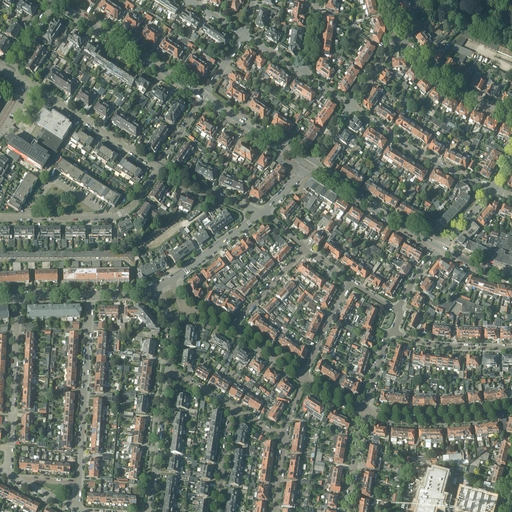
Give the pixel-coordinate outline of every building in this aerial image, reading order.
[(4,0),(3,4),(10,8),(14,0),(4,0)] [(23,12),(28,4),(27,3),(26,2),(25,2),(22,0),(16,10),(19,12),(20,11),(23,12)] [(104,12),(104,13),(110,4),(104,0),(102,3),(100,6),(98,9),(102,11),(103,12),(104,12)] [(161,0),(159,4),(158,6),(163,10),(164,8),(169,0),(161,0)] [(169,0),(164,8),(170,11),(175,4),(174,3),(173,2),(172,1),(171,2),(171,1),(170,1),(170,0),(169,0)] [(226,0),(225,2),(228,4),(229,2),(231,3),(231,2),(232,2),(227,10),(228,12),(230,13),(231,12),(232,10),(235,12),(240,5),(231,0),(226,0)] [(399,7),(398,7),(399,9),(400,10),(401,12),(412,9),(411,7),(410,8),(410,6),(411,6),(410,2),(408,3),(399,6),(399,7)] [(28,4),(23,12),(32,17),(34,13),(33,12),(36,8),(35,8),(35,7),(35,6),(34,6),(33,6),(32,7),(28,4)] [(116,8),(110,4),(104,13),(107,14),(108,15),(110,17),(116,8)] [(175,4),(170,11),(172,13),(172,14),(173,15),(171,19),(174,21),(177,16),(175,14),(180,8),(180,7),(175,4)] [(116,8),(110,17),(110,18),(112,20),(114,20),(114,19),(117,21),(118,18),(119,19),(121,15),(123,12),(116,8)] [(377,14),(376,8),(368,10),(368,13),(367,13),(368,16),(377,14)] [(260,11),(257,19),(263,20),(266,20),(269,21),(269,18),(271,19),(272,13),(277,15),(278,11),(272,9),(271,11),(267,10),(267,13),(266,12),(262,11),(260,11)] [(178,17),(176,20),(180,23),(182,20),(182,21),(183,20),(185,22),(190,14),(185,11),(180,18),(178,17)] [(125,21),(123,24),(126,25),(125,26),(126,27),(128,28),(129,29),(135,20),(136,17),(137,17),(134,15),(130,13),(127,18),(125,21)] [(185,22),(191,26),(191,25),(196,18),(196,17),(196,16),(193,15),(190,14),(185,22)] [(408,25),(416,21),(414,17),(416,16),(415,14),(412,16),(411,14),(407,17),(408,18),(405,20),(406,22),(406,23),(407,25),(408,25)] [(292,16),(291,20),(292,20),(293,20),(293,23),(292,23),(297,24),(297,25),(298,25),(298,26),(303,27),(304,21),(305,18),(302,18),(294,17),(293,17),(292,16)] [(9,29),(18,35),(20,32),(19,31),(21,29),(19,28),(19,27),(17,26),(11,22),(13,20),(12,19),(9,17),(7,20),(9,21),(7,23),(11,25),(9,29)] [(135,20),(129,29),(130,29),(130,30),(132,31),(133,31),(136,32),(137,30),(138,30),(140,26),(143,21),(140,19),(140,20),(136,17),(135,20)] [(324,17),(323,22),(324,22),(324,23),(333,24),(336,25),(337,19),(324,17)] [(372,22),(370,23),(372,26),(382,23),(381,19),(380,19),(379,17),(371,20),(372,22)] [(196,18),(191,25),(194,27),(193,27),(191,31),(194,33),(197,29),(197,28),(201,21),(196,18)] [(257,22),(255,26),(259,28),(260,27),(260,28),(264,28),(266,20),(263,20),(257,19),(257,21),(256,21),(256,22),(257,22)] [(62,26),(61,25),(57,22),(54,20),(50,26),(58,32),(62,26)] [(416,21),(408,25),(409,26),(408,27),(409,28),(410,29),(412,31),(420,25),(420,24),(419,25),(418,23),(418,24),(416,21)] [(430,23),(424,27),(425,30),(431,26),(432,27),(435,25),(433,21),(430,23)] [(143,33),(142,36),(144,38),(143,38),(144,39),(145,40),(146,40),(147,40),(147,41),(153,32),(150,29),(152,27),(149,25),(146,30),(145,30),(143,33)] [(212,28),(211,28),(206,25),(203,29),(202,31),(201,31),(199,35),(201,36),(202,34),(204,34),(204,33),(207,35),(212,28)] [(49,29),(47,32),(55,37),(58,32),(50,26),(49,28),(49,29)] [(212,28),(207,35),(213,39),(218,32),(218,31),(217,30),(216,31),(215,30),(215,29),(213,28),(212,28)] [(268,39),(271,41),(276,32),(273,31),(274,30),(271,28),(270,31),(269,30),(269,31),(267,34),(266,34),(266,35),(267,35),(266,37),(268,39)] [(18,35),(9,29),(7,32),(6,31),(4,34),(10,37),(12,39),(12,38),(14,40),(16,37),(16,38),(18,35)] [(153,32),(147,41),(148,41),(148,42),(150,43),(151,43),(152,43),(154,44),(156,42),(158,38),(160,36),(162,33),(155,29),(153,32)] [(301,38),(302,37),(302,36),(302,35),(303,31),(292,30),(291,37),(301,38)] [(374,34),(374,35),(382,38),(383,37),(384,35),(385,35),(385,33),(384,33),(384,30),(375,30),(374,34)] [(474,42),(476,36),(465,31),(461,37),(467,39),(474,42)] [(44,35),(42,37),(49,42),(48,43),(52,45),(54,41),(53,40),(55,37),(47,32),(45,35),(44,35)] [(218,32),(213,39),(218,43),(223,35),(222,34),(220,32),(219,33),(218,32)] [(279,34),(276,32),(271,41),(273,43),(274,42),(276,44),(278,42),(281,38),(282,35),(279,34)] [(423,32),(416,37),(418,40),(418,41),(419,42),(420,42),(420,43),(427,37),(425,34),(423,32)] [(69,45),(67,48),(70,50),(73,45),(79,36),(73,33),(71,35),(67,41),(70,42),(68,45),(69,45)] [(437,46),(429,53),(429,54),(433,58),(442,49),(437,45),(447,36),(448,35),(446,33),(445,34),(443,36),(439,39),(434,43),(437,46)] [(420,43),(420,44),(421,46),(422,45),(424,48),(431,42),(433,41),(434,43),(439,39),(443,36),(442,34),(440,36),(439,35),(435,39),(433,37),(432,38),(430,35),(427,37),(420,43)] [(223,35),(218,43),(218,44),(220,45),(222,46),(220,49),(222,51),(225,47),(225,46),(228,41),(227,41),(228,39),(224,36),(223,35)] [(372,38),(371,40),(379,43),(380,42),(382,38),(374,35),(372,38)] [(73,45),(72,47),(77,51),(80,46),(84,41),(79,37),(79,36),(73,45)] [(291,37),(290,45),(300,46),(301,43),(301,42),(301,38),(291,37)] [(0,42),(0,44),(8,50),(8,49),(8,50),(10,47),(9,47),(11,44),(9,43),(7,41),(7,42),(1,38),(0,40),(1,41),(0,42)] [(171,41),(169,40),(166,38),(164,42),(161,46),(162,46),(160,48),(163,50),(162,50),(162,51),(162,52),(165,53),(166,53),(172,43),(170,42),(171,41)] [(184,38),(181,43),(190,49),(193,44),(184,38)] [(63,43),(56,53),(57,54),(57,55),(64,59),(69,52),(70,50),(67,48),(66,49),(64,48),(66,45),(65,45),(63,43)] [(170,54),(172,56),(178,47),(172,43),(166,53),(169,54),(170,54)] [(367,47),(365,49),(372,54),(376,49),(368,43),(366,46),(367,47)] [(90,55),(90,56),(96,47),(93,45),(92,46),(89,44),(82,54),(86,57),(87,55),(90,56),(90,55)] [(442,49),(433,58),(434,58),(434,59),(435,60),(436,60),(438,62),(445,55),(447,57),(450,52),(452,50),(455,46),(453,44),(445,53),(442,49)] [(288,51),(290,52),(290,53),(294,56),(296,53),(297,54),(299,51),(300,51),(300,46),(290,45),(290,48),(288,51)] [(464,49),(461,48),(456,45),(455,46),(452,50),(461,54),(464,49)] [(37,53),(45,58),(48,53),(43,50),(44,49),(41,47),(41,48),(40,47),(37,53)] [(93,63),(100,55),(99,54),(101,51),(102,51),(102,50),(102,49),(101,48),(100,48),(99,48),(98,48),(98,49),(96,47),(90,56),(96,59),(93,63),(93,62),(93,63)] [(181,49),(178,47),(172,56),(173,56),(173,57),(175,58),(178,60),(184,51),(183,51),(184,49),(182,47),(181,49)] [(320,48),(319,53),(324,54),(324,57),(330,57),(332,58),(335,58),(336,58),(336,56),(336,55),(332,55),(329,55),(330,49),(321,47),(320,48)] [(363,47),(359,53),(362,54),(369,59),(370,58),(370,57),(371,58),(373,55),(372,54),(365,49),(363,47)] [(246,52),(244,55),(252,60),(253,58),(255,59),(257,61),(258,60),(259,57),(256,56),(254,54),(251,52),(251,51),(250,51),(250,52),(248,50),(248,51),(247,53),(246,52)] [(34,55),(32,58),(41,64),(45,58),(37,53),(35,55),(34,55)] [(358,59),(365,64),(366,63),(366,64),(368,61),(368,60),(369,60),(369,59),(362,54),(358,59)] [(93,63),(100,67),(105,59),(102,57),(101,57),(99,56),(100,55),(93,63)] [(241,61),(248,65),(249,66),(252,63),(253,61),(252,60),(244,55),(243,58),(242,60),(242,61),(241,61)] [(191,68),(197,60),(191,56),(185,64),(188,66),(189,67),(190,68),(191,68)] [(206,65),(203,63),(197,73),(197,74),(199,76),(200,75),(201,76),(201,75),(204,76),(205,74),(206,74),(208,71),(207,70),(209,68),(211,69),(216,61),(212,58),(212,59),(208,56),(205,60),(208,62),(206,65)] [(257,61),(255,64),(258,66),(257,67),(261,69),(263,66),(264,65),(263,65),(264,64),(266,62),(259,57),(258,60),(257,61)] [(41,64),(32,58),(30,61),(31,62),(29,64),(38,69),(41,64)] [(100,67),(105,71),(110,63),(108,62),(108,60),(105,59),(100,67)] [(356,61),(354,64),(362,69),(365,64),(358,59),(356,62),(356,61)] [(443,68),(450,72),(456,64),(449,59),(446,64),(445,63),(442,66),(444,67),(443,68)] [(197,73),(203,63),(197,60),(191,68),(194,70),(195,71),(197,73)] [(237,65),(239,67),(239,68),(242,70),(246,72),(247,73),(247,74),(246,75),(245,76),(250,78),(252,75),(255,70),(252,68),(250,71),(246,69),(248,65),(241,61),(240,60),(240,61),(238,64),(237,64),(237,65)] [(112,75),(114,76),(116,73),(114,71),(117,66),(113,64),(112,65),(110,63),(105,71),(112,75)] [(349,67),(346,71),(349,73),(356,78),(360,72),(355,69),(356,68),(352,65),(349,63),(348,65),(349,66),(349,67)] [(29,72),(34,75),(36,76),(40,71),(38,69),(29,64),(26,70),(26,71),(29,72)] [(264,72),(260,76),(262,78),(264,75),(269,78),(270,78),(270,77),(271,76),(276,69),(270,65),(265,73),(264,72)] [(114,76),(112,80),(118,83),(120,80),(125,73),(122,71),(122,70),(118,67),(117,66),(114,71),(116,73),(114,76)] [(317,73),(322,76),(328,69),(326,68),(327,66),(327,67),(317,66),(316,69),(317,70),(316,71),(317,72),(317,73)] [(458,78),(460,79),(465,69),(462,67),(461,69),(459,68),(455,77),(456,78),(457,79),(458,78)] [(271,76),(270,77),(273,79),(273,80),(275,81),(276,79),(281,72),(279,71),(279,70),(279,69),(277,68),(277,69),(276,68),(276,69),(271,76)] [(407,82),(410,79),(416,72),(415,70),(415,69),(414,68),(412,68),(406,74),(409,77),(406,80),(407,82)] [(330,70),(328,69),(322,76),(325,78),(326,78),(328,79),(334,72),(331,70),(330,70)] [(469,79),(473,73),(470,71),(469,74),(466,72),(468,70),(465,69),(460,79),(462,80),(462,81),(463,82),(464,82),(465,82),(467,78),(469,79)] [(53,85),(59,75),(55,73),(55,72),(53,70),(50,74),(49,76),(49,77),(47,80),(50,81),(49,83),(49,84),(50,85),(51,85),(52,84),(53,85)] [(383,75),(383,76),(390,80),(391,78),(393,79),(395,76),(390,73),(391,72),(388,70),(387,71),(386,71),(385,72),(383,75)] [(276,79),(275,81),(280,85),(281,83),(286,75),(286,74),(284,73),(283,73),(281,72),(276,79)] [(418,74),(416,72),(410,79),(411,80),(410,82),(413,85),(421,76),(420,76),(420,74),(419,73),(418,74)] [(118,83),(117,84),(120,85),(122,82),(126,84),(131,75),(128,73),(127,74),(125,73),(120,80),(118,83)] [(228,78),(229,78),(231,80),(236,84),(245,89),(248,83),(248,82),(249,79),(250,79),(250,78),(245,76),(245,77),(244,79),(243,79),(241,78),(237,76),(237,75),(235,74),(234,75),(232,73),(231,73),(231,74),(229,78),(228,78)] [(349,73),(345,78),(353,83),(354,82),(354,81),(355,82),(356,79),(356,78),(349,73)] [(511,77),(503,73),(500,78),(509,82),(511,77)] [(134,77),(131,75),(126,84),(132,88),(132,87),(134,84),(137,79),(140,74),(140,75),(139,75),(137,79),(136,78),(135,79),(134,78),(134,77)] [(140,88),(140,87),(145,79),(142,77),(143,77),(143,76),(142,75),(141,74),(140,74),(137,79),(134,84),(140,88)] [(59,88),(64,79),(59,75),(53,85),(56,86),(58,87),(58,88),(59,88)] [(280,85),(280,86),(282,87),(283,87),(284,85),(286,87),(291,79),(286,76),(286,75),(281,83),(280,85)] [(475,89),(480,78),(481,77),(475,75),(470,86),(475,89)] [(390,80),(383,76),(382,76),(380,79),(379,81),(386,85),(390,80)] [(340,80),(340,82),(349,88),(350,88),(352,84),(353,83),(345,78),(344,80),(342,79),(340,80)] [(480,78),(475,89),(481,91),(486,81),(480,78)] [(61,90),(64,92),(70,83),(64,79),(59,88),(61,89),(61,90)] [(140,88),(138,90),(144,94),(150,84),(148,82),(148,81),(145,79),(140,88)] [(422,89),(428,82),(426,81),(426,80),(425,79),(424,79),(423,79),(419,84),(418,85),(422,89)] [(226,95),(227,95),(227,96),(227,95),(231,98),(232,98),(233,97),(236,92),(238,89),(236,88),(234,87),(236,84),(231,80),(229,82),(232,84),(231,85),(231,84),(231,85),(227,90),(229,92),(228,92),(227,95),(226,95)] [(489,87),(486,94),(492,96),(497,86),(493,84),(491,83),(492,82),(490,81),(489,80),(487,86),(489,87)] [(295,81),(290,89),(293,91),(294,90),(296,91),(300,84),(295,81)] [(340,82),(338,84),(340,86),(339,89),(346,93),(349,88),(340,82)] [(430,84),(428,82),(422,89),(420,92),(424,96),(425,95),(426,94),(427,93),(428,94),(431,91),(429,90),(432,86),(432,85),(431,84),(430,84)] [(74,85),(70,83),(64,92),(67,94),(68,93),(71,95),(73,92),(74,90),(77,85),(74,84),(74,85)] [(296,91),(294,94),(299,97),(300,96),(305,88),(305,87),(304,87),(303,87),(304,86),(303,86),(303,85),(302,84),(301,85),(300,84),(296,91)] [(497,86),(492,96),(497,99),(501,91),(502,88),(500,87),(497,86)] [(78,95),(76,99),(79,100),(78,101),(82,103),(88,94),(85,92),(86,90),(82,87),(79,92),(80,92),(80,93),(79,93),(78,95)] [(372,91),(372,92),(373,91),(380,96),(381,93),(382,94),(383,91),(377,87),(375,88),(372,91)] [(157,100),(163,91),(162,90),(162,91),(161,91),(156,88),(149,98),(152,100),(154,98),(157,100)] [(305,88),(300,96),(302,98),(303,97),(304,96),(306,98),(310,91),(310,90),(308,89),(307,89),(306,89),(306,88),(305,88)] [(432,99),(433,101),(437,95),(440,92),(438,90),(438,89),(437,88),(435,89),(435,88),(432,92),(431,91),(428,94),(430,95),(433,98),(432,99)] [(236,92),(233,97),(235,99),(236,100),(238,101),(243,93),(238,89),(236,92)] [(250,99),(252,101),(248,107),(251,109),(250,110),(253,112),(260,101),(257,99),(260,95),(256,92),(258,91),(256,90),(254,93),(252,96),(250,99)] [(88,94),(82,103),(85,105),(88,106),(90,103),(92,101),(96,94),(90,91),(88,94)] [(163,91),(157,100),(160,102),(159,104),(161,106),(164,102),(168,96),(168,95),(168,94),(163,91)] [(310,91),(306,98),(309,100),(308,101),(308,102),(308,103),(308,104),(311,106),(315,100),(314,100),(314,99),(313,99),(316,95),(310,91),(311,91),(310,91)] [(373,91),(372,92),(371,92),(371,93),(371,94),(369,96),(377,101),(380,96),(373,91)] [(511,94),(511,92),(511,91),(510,91),(508,94),(505,93),(502,101),(503,102),(504,102),(505,102),(507,103),(511,94)] [(438,105),(440,102),(445,95),(444,95),(444,94),(443,93),(442,93),(440,92),(437,95),(433,101),(435,103),(438,105)] [(243,93),(238,101),(240,103),(240,102),(243,104),(248,96),(243,93)] [(137,105),(142,109),(148,100),(142,96),(137,105)] [(366,101),(373,106),(377,101),(369,96),(368,99),(367,99),(366,100),(367,100),(366,101)] [(446,107),(448,108),(452,100),(450,99),(450,98),(449,97),(448,97),(447,97),(443,105),(446,107)] [(96,107),(94,110),(96,112),(96,113),(99,115),(106,105),(102,103),(102,102),(100,100),(97,105),(97,104),(96,107)] [(448,108),(450,109),(452,111),(453,112),(458,103),(457,103),(457,102),(456,101),(454,101),(452,100),(448,108)] [(177,102),(173,107),(181,112),(182,113),(185,107),(185,106),(184,106),(185,105),(179,101),(179,102),(178,102),(177,102)] [(256,113),(259,114),(259,115),(263,108),(264,109),(265,107),(266,107),(263,105),(264,104),(260,101),(253,112),(256,113)] [(326,103),(324,106),(326,107),(333,112),(337,106),(329,101),(328,101),(326,103)] [(372,108),(373,106),(366,101),(364,104),(363,105),(364,107),(370,111),(372,109),(372,108)] [(106,105),(99,115),(103,117),(103,116),(106,118),(108,115),(109,113),(112,108),(113,106),(107,103),(106,105)] [(460,105),(456,112),(459,114),(459,115),(461,116),(465,108),(464,107),(463,106),(463,105),(462,104),(460,105)] [(381,106),(376,114),(377,114),(377,115),(378,116),(379,116),(380,116),(382,117),(386,110),(388,107),(386,105),(384,108),(381,106)] [(324,106),(321,111),(330,117),(330,116),(330,115),(331,115),(332,115),(333,113),(333,112),(326,107),(324,106)] [(170,113),(177,118),(181,112),(173,107),(170,113)] [(271,111),(265,107),(264,109),(263,108),(259,115),(259,114),(258,115),(263,119),(266,116),(267,117),(271,111)] [(386,110),(382,117),(383,118),(384,118),(384,119),(385,120),(386,120),(386,121),(391,113),(393,110),(388,107),(386,110)] [(461,116),(460,118),(462,119),(463,117),(467,118),(471,110),(470,110),(470,109),(469,108),(467,108),(465,108),(461,116)] [(37,124),(36,126),(38,126),(44,130),(62,142),(63,141),(72,126),(66,122),(66,121),(64,120),(61,118),(47,109),(37,124)] [(114,124),(117,126),(123,117),(120,115),(121,113),(117,110),(114,114),(116,115),(115,116),(114,118),(112,121),(114,123),(114,124)] [(277,127),(282,119),(279,117),(280,115),(275,111),(272,116),(274,117),(272,120),(274,121),(272,124),(277,128),(277,127)] [(321,111),(318,116),(319,117),(326,122),(327,122),(328,122),(329,120),(328,119),(329,119),(328,118),(329,118),(330,117),(321,111)] [(475,123),(479,114),(477,113),(477,112),(475,111),(474,112),(474,111),(470,119),(473,121),(475,123)] [(175,121),(177,118),(170,113),(168,117),(167,117),(165,119),(174,125),(176,122),(175,121)] [(391,113),(386,121),(387,121),(387,122),(388,123),(389,122),(389,123),(390,123),(392,123),(392,122),(393,121),(396,116),(394,115),(391,113)] [(400,117),(396,124),(398,125),(399,126),(401,127),(406,120),(403,118),(405,115),(401,113),(399,116),(400,117)] [(481,115),(479,114),(475,123),(477,123),(481,124),(485,117),(484,116),(484,115),(482,114),(481,115)] [(303,117),(301,115),(295,124),(298,125),(303,117)] [(123,130),(124,130),(129,121),(123,117),(117,126),(120,128),(121,128),(123,129),(123,130)] [(317,119),(315,122),(321,126),(323,127),(324,126),(326,122),(319,117),(317,120),(317,119)] [(406,120),(401,127),(403,129),(404,129),(404,130),(405,131),(406,130),(406,131),(413,121),(413,120),(408,117),(406,120)] [(353,121),(351,123),(358,128),(362,130),(362,129),(363,129),(363,128),(361,127),(363,124),(362,123),(361,122),(360,122),(359,121),(358,121),(355,118),(354,119),(353,120),(353,121)] [(484,126),(482,129),(488,131),(489,128),(490,128),(493,121),(491,120),(491,118),(489,118),(488,118),(487,118),(484,126)] [(202,131),(207,123),(208,122),(203,119),(201,121),(196,128),(202,131)] [(280,129),(282,131),(288,123),(283,119),(282,119),(277,127),(280,128),(280,129)] [(436,120),(434,124),(440,128),(443,124),(436,120)] [(126,132),(129,134),(135,125),(129,121),(124,130),(126,131),(126,132)] [(295,124),(289,121),(288,123),(282,131),(285,133),(285,132),(288,134),(293,127),(295,124)] [(413,121),(406,131),(409,132),(409,133),(410,134),(411,134),(413,130),(414,131),(417,127),(416,126),(417,124),(413,121)] [(489,128),(488,131),(491,132),(492,129),(495,131),(499,123),(498,123),(498,122),(496,121),(495,122),(495,121),(495,122),(493,121),(490,128),(489,128)] [(449,122),(447,125),(451,127),(456,130),(457,130),(458,127),(449,122)] [(207,123),(202,131),(207,135),(212,127),(211,127),(210,126),(210,125),(207,123),(208,123),(207,123)] [(348,128),(355,133),(358,128),(351,123),(350,125),(349,126),(348,128)] [(443,124),(440,128),(446,132),(448,130),(450,127),(443,123),(443,124)] [(139,127),(135,125),(129,134),(130,134),(129,134),(129,135),(129,136),(130,136),(130,137),(131,137),(132,137),(132,136),(133,136),(136,137),(138,134),(139,132),(142,128),(140,126),(139,127)] [(498,135),(504,138),(509,128),(507,128),(507,127),(506,127),(506,126),(505,125),(504,125),(503,125),(498,135)] [(157,132),(166,137),(169,131),(169,130),(167,129),(166,129),(161,126),(157,132)] [(313,126),(311,128),(310,128),(308,130),(309,131),(317,136),(320,131),(313,126)] [(212,127),(207,135),(212,138),(218,130),(215,128),(213,129),(212,128),(213,128),(213,127),(212,127)] [(413,130),(411,134),(412,134),(412,135),(413,135),(413,136),(414,136),(415,136),(417,138),(422,130),(417,127),(414,131),(413,130)] [(364,137),(362,139),(364,140),(366,138),(368,140),(374,132),(372,131),(370,129),(369,129),(364,136),(364,137)] [(8,143),(6,146),(8,147),(8,148),(13,151),(12,152),(11,152),(8,157),(11,158),(16,163),(20,157),(19,157),(20,156),(41,169),(42,170),(43,169),(44,168),(46,169),(57,153),(55,152),(57,150),(59,146),(61,144),(62,142),(44,130),(37,141),(35,144),(31,141),(28,146),(31,148),(30,150),(23,145),(13,139),(11,138),(10,138),(7,143),(8,143)] [(422,130),(417,138),(417,139),(419,140),(419,139),(420,140),(422,141),(427,133),(426,132),(425,132),(422,130)] [(317,136),(309,131),(306,136),(313,141),(314,140),(314,139),(315,139),(316,139),(317,137),(317,136)] [(344,135),(343,136),(356,145),(357,143),(354,141),(355,141),(352,139),(353,136),(349,134),(346,132),(346,131),(346,132),(345,132),(344,133),(344,134),(343,135),(344,135)] [(73,136),(69,142),(77,147),(78,145),(84,135),(80,132),(77,137),(76,138),(76,137),(76,138),(73,136)] [(157,132),(154,137),(163,143),(165,140),(164,139),(166,137),(157,132)] [(368,140),(366,143),(371,147),(379,135),(377,134),(376,134),(376,133),(375,132),(374,132),(368,140)] [(427,133),(422,141),(425,143),(427,144),(430,140),(432,137),(433,138),(435,135),(430,132),(429,135),(427,133)] [(218,142),(223,145),(227,139),(228,137),(227,137),(226,137),(226,136),(223,134),(218,142)] [(84,135),(78,145),(83,148),(89,138),(88,138),(88,137),(84,135)] [(303,137),(305,138),(302,141),(310,146),(311,146),(312,144),(312,143),(312,142),(313,142),(313,141),(306,136),(305,135),(303,137)] [(371,147),(370,148),(371,149),(373,146),(373,147),(374,145),(378,147),(378,146),(383,139),(383,138),(383,137),(382,136),(381,137),(379,135),(371,147)] [(340,140),(340,141),(347,145),(349,143),(352,145),(355,147),(356,145),(343,136),(342,137),(342,138),(341,138),(340,139),(340,140)] [(83,148),(81,150),(89,155),(92,149),(90,148),(90,147),(90,146),(91,146),(94,140),(90,137),(89,138),(83,148)] [(154,137),(150,142),(159,148),(160,146),(161,146),(163,143),(154,137)] [(229,138),(228,137),(227,139),(223,145),(229,149),(234,141),(231,139),(230,139),(229,139),(229,138)] [(378,147),(376,149),(379,150),(377,153),(378,153),(380,154),(383,150),(388,142),(383,139),(378,146),(378,147)] [(435,139),(429,149),(431,150),(431,151),(432,151),(432,152),(433,153),(434,152),(435,153),(439,145),(436,143),(438,141),(435,139)] [(474,140),(471,147),(477,149),(480,142),(474,140)] [(300,143),(299,146),(306,151),(308,149),(310,146),(302,141),(301,144),(300,143)] [(155,153),(159,148),(150,142),(146,148),(152,151),(151,152),(154,154),(154,153),(155,153)] [(439,145),(435,153),(437,154),(437,155),(438,156),(439,155),(440,156),(441,154),(444,150),(445,151),(448,146),(441,142),(439,145)] [(95,151),(92,149),(89,155),(96,159),(97,157),(103,147),(104,147),(99,144),(96,149),(95,150),(95,151)] [(183,146),(181,149),(182,150),(181,150),(190,156),(192,152),(193,153),(194,151),(196,148),(201,151),(203,148),(199,146),(195,144),(194,147),(192,145),(190,148),(189,147),(187,145),(187,146),(185,145),(183,147),(183,146)] [(238,158),(239,157),(245,148),(239,144),(233,153),(231,152),(226,158),(229,160),(232,155),(238,158)] [(336,146),(334,149),(341,154),(343,151),(345,149),(338,145),(337,146),(336,146)] [(97,157),(102,160),(108,150),(104,148),(103,147),(97,157)] [(352,151),(351,152),(352,153),(357,156),(358,154),(359,154),(362,149),(359,147),(357,150),(354,148),(353,149),(352,151)] [(244,160),(251,150),(250,150),(250,151),(250,150),(249,151),(245,148),(239,157),(244,160)] [(385,154),(384,156),(389,159),(394,151),(389,148),(387,150),(386,150),(384,153),(385,154)] [(448,151),(444,158),(445,159),(446,159),(450,161),(452,156),(453,153),(454,151),(448,148),(447,150),(448,151)] [(489,153),(487,155),(491,157),(498,161),(500,158),(501,157),(501,156),(502,155),(497,153),(498,152),(491,148),(489,153)] [(226,158),(231,152),(226,149),(222,156),(221,158),(224,160),(225,158),(226,158)] [(331,154),(338,159),(340,161),(344,155),(341,154),(334,149),(334,150),(333,149),(332,151),(332,152),(331,154)] [(113,153),(108,150),(102,160),(107,163),(113,154),(112,153),(113,153)] [(178,155),(186,161),(190,156),(181,150),(180,152),(179,152),(177,154),(178,155)] [(253,152),(251,150),(244,160),(245,161),(246,160),(250,163),(255,156),(258,152),(255,150),(253,152)] [(394,151),(389,159),(394,162),(399,154),(398,154),(394,151)] [(452,156),(450,161),(452,162),(452,163),(454,163),(455,163),(458,156),(455,154),(456,152),(454,151),(453,153),(452,156)] [(458,156),(455,163),(456,164),(457,165),(458,165),(460,166),(464,159),(464,158),(465,155),(466,153),(464,152),(463,154),(460,152),(458,156)] [(105,165),(113,170),(116,165),(114,163),(114,162),(115,161),(118,156),(114,153),(113,154),(107,163),(105,165)] [(328,158),(327,159),(334,164),(336,161),(338,159),(331,154),(330,156),(330,155),(329,156),(328,156),(328,157),(328,158)] [(394,162),(392,165),(397,168),(399,165),(401,162),(404,157),(400,155),(399,154),(394,162)] [(173,163),(177,165),(178,164),(183,166),(186,161),(178,155),(176,158),(176,157),(174,160),(174,161),(173,163)] [(464,159),(460,166),(464,168),(465,168),(465,169),(466,169),(471,158),(467,156),(465,155),(464,159)] [(486,157),(485,160),(488,162),(487,163),(495,167),(495,166),(496,165),(497,164),(497,163),(498,161),(491,157),(487,155),(487,157),(487,158),(486,157)] [(266,158),(263,156),(257,164),(264,168),(269,160),(268,159),(268,158),(267,158),(266,158)] [(0,157),(0,162),(8,168),(10,170),(14,163),(9,160),(8,161),(7,161),(6,160),(0,157)] [(56,170),(59,172),(66,161),(60,157),(56,163),(59,165),(56,170)] [(401,167),(398,173),(400,174),(404,168),(404,169),(409,161),(404,158),(404,157),(401,162),(399,165),(401,167)] [(128,162),(123,159),(120,165),(119,166),(119,165),(119,166),(116,165),(113,170),(120,175),(121,173),(127,163),(128,162)] [(334,164),(327,159),(325,162),(326,163),(325,164),(331,169),(333,167),(333,166),(334,164)] [(70,164),(66,161),(59,172),(63,174),(70,164)] [(201,175),(205,166),(201,165),(202,163),(198,161),(197,163),(199,164),(197,168),(196,171),(195,173),(198,174),(197,175),(200,176),(201,175)] [(409,161),(404,169),(408,172),(414,164),(409,161)] [(471,162),(468,169),(473,171),(476,164),(472,161),(471,162)] [(0,169),(5,173),(8,168),(0,162),(0,169)] [(121,173),(126,176),(133,166),(129,163),(128,164),(127,163),(121,173)] [(485,166),(484,168),(492,172),(493,170),(494,170),(495,168),(495,167),(487,163),(485,166)] [(63,174),(66,177),(73,166),(70,164),(63,174)] [(414,164),(408,172),(413,175),(418,167),(417,166),(414,164)] [(66,177),(67,177),(69,179),(76,168),(73,166),(66,177)] [(126,176),(131,179),(137,169),(136,169),(137,168),(133,166),(126,176)] [(203,177),(207,179),(211,169),(205,166),(201,175),(204,177),(203,177)] [(343,175),(346,177),(350,170),(345,166),(341,174),(341,175),(343,176),(343,175)] [(355,183),(360,176),(357,174),(359,172),(359,171),(362,167),(360,166),(359,168),(357,170),(355,173),(351,180),(352,181),(353,182),(354,183),(355,183)] [(418,167),(413,175),(418,178),(423,170),(420,167),(419,167),(418,167)] [(69,179),(73,181),(80,170),(76,168),(69,179)] [(214,170),(211,169),(207,179),(210,180),(210,179),(213,180),(214,178),(215,176),(216,174),(217,174),(219,170),(215,168),(214,170)] [(381,172),(375,168),(372,173),(378,177),(381,172)] [(484,168),(480,175),(487,179),(489,178),(491,175),(493,173),(492,172),(484,168)] [(142,172),(138,169),(137,169),(131,179),(129,181),(137,186),(140,180),(138,179),(138,178),(139,177),(142,172)] [(282,176),(284,174),(276,169),(276,170),(274,172),(282,179),(284,177),(282,176)] [(83,173),(80,170),(73,181),(76,183),(83,173)] [(351,180),(355,173),(350,170),(346,177),(346,178),(348,179),(349,179),(351,180)] [(423,170),(418,178),(423,181),(428,173),(426,171),(426,170),(424,170),(423,170)] [(440,173),(439,173),(434,170),(430,179),(435,182),(440,173)] [(364,171),(360,176),(355,183),(358,185),(358,186),(359,186),(360,186),(361,187),(365,180),(363,178),(365,175),(364,174),(366,172),(364,171)] [(274,172),(270,176),(276,182),(277,181),(279,183),(282,179),(274,172)] [(76,183),(80,186),(87,175),(83,173),(76,183)] [(225,186),(226,186),(230,176),(226,175),(226,174),(224,173),(221,179),(220,181),(219,183),(222,184),(222,185),(225,186)] [(439,187),(440,184),(445,176),(440,173),(435,182),(434,184),(435,184),(435,185),(437,186),(438,186),(439,187)] [(28,174),(25,177),(36,184),(39,181),(28,174)] [(90,177),(87,175),(80,186),(83,188),(90,177)] [(228,187),(231,189),(236,179),(230,176),(226,186),(228,187)] [(274,185),(276,182),(270,176),(265,181),(272,188),(274,186),(274,185)] [(448,177),(447,177),(445,176),(440,184),(442,185),(441,187),(444,189),(450,179),(449,178),(448,177)] [(34,188),(36,184),(25,177),(23,181),(34,188)] [(83,188),(87,190),(94,179),(90,177),(83,188)] [(87,190),(88,191),(90,192),(97,182),(94,179),(87,190)] [(235,190),(237,191),(241,181),(236,179),(231,189),(234,190),(235,190)] [(374,185),(369,192),(371,193),(372,194),(374,196),(379,188),(376,186),(379,180),(377,179),(374,185)] [(450,179),(444,189),(443,190),(447,192),(449,189),(450,190),(455,182),(452,180),(452,179),(451,179),(450,179)] [(306,186),(303,190),(308,193),(315,183),(312,181),(312,180),(311,181),(310,181),(309,181),(308,183),(307,183),(306,183),(305,185),(306,186)] [(23,181),(21,184),(32,191),(34,188),(23,181)] [(241,181),(237,191),(240,193),(240,192),(243,193),(244,191),(245,191),(245,189),(248,183),(245,182),(245,183),(241,181)] [(265,181),(261,185),(267,192),(269,189),(270,190),(272,188),(265,181)] [(379,188),(374,196),(379,199),(384,191),(386,188),(388,185),(389,183),(387,181),(384,187),(381,185),(379,188)] [(90,192),(94,194),(100,184),(97,182),(90,192)] [(369,182),(364,189),(365,189),(365,190),(366,191),(367,191),(368,191),(369,192),(374,185),(369,182)] [(426,185),(425,184),(421,190),(423,191),(427,185),(428,186),(429,183),(428,182),(426,185)] [(307,196),(302,202),(306,205),(319,185),(315,183),(308,193),(309,194),(307,196)] [(457,187),(454,191),(456,192),(457,191),(458,191),(460,191),(461,191),(462,189),(465,190),(467,187),(460,183),(457,187)] [(32,191),(21,184),(19,188),(29,195),(32,191)] [(104,186),(100,184),(94,194),(97,197),(104,186)] [(156,188),(154,191),(163,197),(168,190),(167,189),(166,188),(165,187),(164,187),(163,187),(162,187),(158,185),(157,186),(156,187),(156,188)] [(257,191),(263,196),(264,197),(266,194),(265,194),(267,192),(261,185),(257,190),(257,191)] [(306,205),(305,208),(309,211),(311,207),(317,199),(324,188),(319,185),(306,205)] [(97,197),(99,198),(100,199),(107,188),(104,186),(97,197)] [(460,191),(460,195),(468,196),(469,194),(471,193),(471,191),(468,187),(467,187),(465,190),(462,189),(461,191),(460,191)] [(19,188),(17,191),(27,198),(29,195),(19,188)] [(111,190),(107,188),(100,199),(104,201),(111,190)] [(261,198),(263,196),(257,191),(257,190),(253,188),(250,196),(260,200),(262,198),(261,198)] [(318,200),(316,202),(320,204),(321,202),(323,199),(328,191),(324,188),(317,199),(318,200)] [(104,201),(107,203),(114,193),(111,190),(104,201)] [(413,199),(415,194),(409,190),(406,195),(413,199)] [(27,198),(17,191),(14,195),(25,202),(27,198)] [(154,191),(154,192),(153,192),(152,193),(152,194),(150,197),(152,199),(154,200),(161,205),(163,202),(161,200),(163,197),(154,191)] [(324,200),(322,203),(325,205),(327,203),(333,194),(331,193),(328,191),(323,199),(324,200)] [(384,191),(379,199),(385,203),(390,195),(384,191)] [(390,195),(385,203),(387,204),(388,204),(389,204),(391,205),(395,198),(396,195),(398,192),(396,191),(393,197),(390,195)] [(118,195),(114,193),(107,203),(111,206),(118,195)] [(305,195),(304,194),(301,198),(296,195),(293,199),(299,203),(305,195)] [(327,203),(325,205),(328,207),(330,208),(332,205),(336,198),(337,197),(334,195),(333,194),(327,203)] [(14,195),(12,198),(23,205),(25,202),(14,195)] [(125,199),(118,195),(111,206),(114,208),(116,205),(118,207),(121,206),(125,199)] [(181,200),(178,206),(181,207),(180,207),(184,209),(185,207),(189,197),(185,195),(185,196),(183,195),(182,197),(181,197),(180,199),(181,200)] [(468,197),(468,196),(460,195),(460,199),(463,202),(464,201),(467,203),(468,202),(470,200),(470,198),(468,197)] [(184,209),(184,210),(190,212),(190,211),(193,205),(194,203),(195,200),(192,199),(193,198),(189,197),(185,207),(184,209)] [(23,205),(12,198),(10,202),(21,208),(23,205)] [(395,198),(391,205),(392,206),(393,207),(394,208),(395,208),(396,208),(401,200),(401,199),(399,198),(398,198),(397,199),(395,198)] [(333,218),(344,203),(342,201),(342,200),(340,199),(340,200),(339,199),(334,206),(337,208),(334,214),(332,214),(329,219),(332,221),(333,218)] [(460,199),(457,203),(463,209),(469,203),(468,202),(467,203),(464,201),(463,202),(460,199)] [(292,201),(288,206),(294,211),(297,208),(298,210),(300,208),(292,201)] [(18,212),(19,211),(21,208),(10,202),(8,205),(18,212)] [(346,204),(344,203),(333,218),(334,219),(337,216),(340,218),(342,214),(343,215),(349,206),(348,206),(348,205),(347,204),(346,204)] [(403,203),(399,211),(400,211),(400,212),(401,213),(402,212),(405,214),(409,206),(403,203)] [(457,203),(453,208),(459,213),(463,209),(457,203)] [(490,207),(489,207),(496,213),(499,204),(496,203),(495,203),(494,203),(493,203),(492,204),(492,205),(491,205),(490,206),(490,207)] [(164,222),(167,217),(169,213),(166,211),(161,208),(157,213),(151,209),(152,209),(146,205),(142,210),(140,209),(141,208),(140,208),(140,212),(141,212),(138,216),(137,218),(140,222),(142,219),(144,220),(148,214),(150,216),(151,215),(159,220),(159,219),(164,222)] [(292,214),(294,211),(288,206),(285,210),(284,210),(287,212),(287,213),(289,214),(291,215),(290,215),(292,217),(293,215),(292,214)] [(409,206),(405,214),(408,215),(410,216),(414,209),(411,208),(409,206)] [(500,210),(498,215),(499,215),(499,217),(505,219),(506,215),(509,208),(508,207),(506,206),(506,207),(503,206),(501,211),(500,210)] [(486,212),(485,212),(492,217),(494,215),(496,216),(497,214),(496,213),(489,207),(488,209),(487,209),(486,210),(486,212)] [(347,217),(346,218),(351,222),(354,218),(358,211),(357,211),(357,210),(356,210),(355,210),(353,208),(347,217)] [(459,213),(453,208),(447,213),(454,219),(459,213)] [(219,209),(217,211),(220,215),(227,224),(230,223),(232,222),(232,221),(233,220),(231,217),(230,218),(227,214),(228,213),(225,209),(221,212),(219,209)] [(287,220),(290,215),(291,215),(289,214),(287,213),(287,212),(284,210),(285,210),(283,209),(281,212),(282,213),(281,214),(287,220)] [(414,209),(410,216),(412,217),(412,218),(415,219),(419,212),(414,209)] [(419,212),(415,219),(417,221),(419,222),(420,222),(424,215),(421,213),(422,211),(420,210),(419,212)] [(354,218),(351,222),(357,225),(359,222),(363,215),(361,213),(361,212),(359,212),(358,211),(354,218)] [(482,216),(488,222),(492,217),(485,212),(484,213),(484,214),(483,214),(482,215),(482,216)] [(444,217),(443,218),(450,223),(454,219),(447,213),(446,215),(445,214),(443,216),(444,217)] [(218,218),(216,219),(217,221),(223,228),(225,226),(225,227),(227,225),(227,224),(220,215),(218,217),(218,218)] [(301,226),(299,228),(303,232),(309,224),(309,223),(306,220),(307,219),(309,217),(307,216),(303,221),(300,225),(301,226)] [(367,229),(368,227),(372,220),(367,216),(363,224),(361,222),(360,224),(359,226),(364,229),(365,227),(367,229)] [(478,220),(478,221),(484,226),(486,227),(489,223),(488,222),(482,216),(480,218),(479,218),(478,219),(478,220)] [(299,218),(294,224),(296,226),(295,227),(298,229),(299,228),(301,226),(300,225),(303,221),(299,218)] [(323,219),(321,221),(328,226),(330,223),(323,218),(323,219)] [(424,227),(428,229),(430,226),(429,225),(431,221),(429,220),(429,219),(427,218),(423,226),(425,227),(424,227)] [(450,223),(443,218),(440,221),(440,222),(443,224),(442,225),(444,228),(444,229),(450,223)] [(124,223),(123,223),(127,231),(133,228),(129,220),(128,221),(127,222),(126,222),(124,223)] [(365,239),(368,240),(372,234),(378,223),(372,220),(368,227),(372,229),(365,239)] [(217,221),(213,224),(218,232),(221,230),(220,230),(223,228),(217,221)] [(440,221),(435,221),(435,222),(436,229),(439,229),(440,231),(441,231),(444,228),(442,225),(443,224),(440,222),(440,221)] [(211,222),(205,226),(207,229),(210,233),(210,232),(210,233),(211,233),(213,235),(216,233),(216,234),(218,232),(213,224),(211,222)] [(128,233),(127,231),(123,223),(122,224),(121,225),(121,224),(120,225),(121,225),(118,226),(117,226),(118,229),(117,229),(117,240),(118,240),(121,240),(123,238),(123,235),(128,233)] [(329,234),(335,226),(330,223),(328,226),(326,228),(324,231),(329,234)] [(372,234),(368,240),(370,237),(373,238),(377,232),(379,233),(383,227),(378,223),(372,234)] [(309,224),(303,232),(306,234),(307,235),(308,234),(314,228),(309,224)] [(474,224),(470,228),(473,232),(476,234),(478,232),(478,231),(480,229),(474,224)] [(266,235),(268,234),(271,232),(266,226),(264,227),(263,226),(260,228),(261,230),(263,233),(264,232),(265,234),(266,235)] [(383,237),(381,241),(384,243),(389,234),(391,231),(387,228),(383,234),(382,236),(383,237)] [(470,228),(466,232),(471,238),(473,236),(474,237),(476,234),(473,232),(470,228)] [(201,233),(198,235),(204,243),(207,241),(207,240),(209,238),(202,230),(200,232),(201,233)] [(257,233),(262,240),(264,238),(266,240),(268,238),(266,235),(265,234),(264,232),(263,233),(261,230),(257,233)] [(312,241),(314,243),(321,235),(323,232),(321,231),(319,233),(317,235),(315,233),(309,239),(310,240),(309,240),(311,242),(312,241)] [(493,231),(491,236),(502,240),(502,239),(507,240),(508,240),(509,236),(503,234),(504,234),(500,233),(499,233),(493,231)] [(463,235),(461,237),(467,242),(471,238),(466,232),(463,235)] [(262,240),(257,233),(252,236),(258,245),(263,241),(262,240)] [(387,251),(389,252),(391,249),(396,240),(397,238),(397,237),(396,237),(397,236),(396,236),(396,235),(395,235),(394,235),(393,234),(389,241),(391,243),(387,251)] [(201,245),(204,243),(198,235),(195,237),(195,236),(192,237),(199,246),(201,244),(201,245)] [(321,235),(314,243),(319,247),(325,241),(322,239),(324,237),(321,235)] [(328,242),(324,249),(325,250),(325,251),(328,254),(329,253),(328,253),(333,246),(334,244),(330,241),(332,239),(330,237),(328,239),(327,241),(328,242)] [(458,240),(457,241),(458,242),(458,243),(458,244),(459,245),(462,247),(463,246),(463,247),(466,248),(466,249),(468,244),(470,243),(470,242),(469,243),(467,243),(467,242),(461,237),(458,240)] [(474,244),(471,252),(474,253),(475,254),(476,254),(480,247),(481,244),(482,240),(483,241),(483,237),(477,240),(474,245),(474,244)] [(480,247),(476,254),(477,255),(481,256),(481,257),(482,257),(483,257),(484,257),(485,253),(483,253),(485,249),(488,238),(485,237),(485,238),(483,237),(483,241),(482,240),(481,244),(480,247)] [(485,249),(483,253),(485,253),(484,257),(484,258),(484,257),(488,259),(489,260),(497,239),(491,237),(486,250),(485,249)] [(252,247),(254,246),(248,238),(245,241),(244,240),(244,241),(250,248),(248,249),(250,251),(253,249),(252,247)] [(286,243),(280,238),(275,243),(278,245),(280,247),(282,245),(283,246),(285,244),(286,243)] [(395,248),(397,249),(403,240),(402,239),(400,238),(399,238),(398,238),(397,238),(396,240),(391,249),(389,252),(391,254),(395,248)] [(497,239),(489,260),(491,260),(495,262),(497,255),(498,250),(500,246),(501,240),(497,239)] [(497,255),(495,262),(499,263),(501,264),(501,262),(502,256),(503,252),(504,249),(505,241),(501,240),(500,246),(498,250),(497,255)] [(501,264),(502,265),(505,265),(507,266),(507,264),(507,256),(510,241),(509,240),(508,240),(507,240),(507,241),(505,241),(504,249),(503,252),(502,256),(501,262),(501,264)] [(187,243),(184,245),(190,253),(193,251),(192,251),(194,249),(188,241),(186,242),(187,243)] [(244,241),(240,243),(246,251),(248,249),(250,248),(244,241)] [(333,246),(328,253),(329,253),(333,256),(338,250),(339,248),(339,247),(337,246),(338,244),(336,242),(334,244),(333,246)] [(405,252),(407,253),(412,245),(406,242),(401,250),(402,250),(401,252),(404,254),(405,252)] [(466,248),(465,249),(466,249),(466,250),(467,249),(468,249),(467,250),(471,252),(474,244),(470,242),(470,243),(468,244),(466,249),(466,248)] [(241,245),(237,248),(244,257),(246,256),(244,253),(246,251),(240,243),(241,245)] [(288,247),(285,244),(283,246),(282,245),(280,247),(284,250),(283,251),(285,252),(286,252),(288,254),(292,250),(290,249),(291,248),(291,249),(293,246),(292,245),(290,245),(288,247)] [(187,255),(190,253),(184,245),(179,248),(185,256),(187,255)] [(410,255),(413,256),(417,248),(412,245),(407,253),(408,254),(407,256),(409,258),(410,255)] [(373,246),(370,251),(372,252),(379,257),(382,252),(373,246)] [(278,253),(284,258),(288,254),(286,252),(285,252),(283,251),(284,250),(280,247),(278,249),(280,251),(278,253)] [(179,248),(174,252),(181,260),(184,258),(183,257),(185,256),(179,248)] [(237,248),(233,251),(238,257),(240,260),(244,257),(237,248)] [(338,250),(333,256),(338,260),(344,252),(345,252),(346,250),(343,248),(342,250),(339,248),(338,250)] [(423,252),(417,248),(413,256),(416,258),(415,260),(417,262),(423,252)] [(345,257),(341,262),(345,265),(347,263),(348,263),(350,261),(349,261),(355,253),(355,252),(356,251),(354,249),(350,255),(350,256),(346,253),(344,256),(345,257)] [(178,263),(181,260),(174,252),(173,250),(170,253),(171,254),(169,255),(175,263),(177,262),(178,263)] [(236,259),(238,257),(233,251),(229,254),(231,255),(236,263),(238,265),(240,264),(236,259)] [(347,263),(345,265),(350,269),(355,262),(353,260),(358,253),(355,252),(355,253),(349,261),(350,261),(348,263),(347,263)] [(232,266),(236,263),(231,255),(229,254),(229,253),(225,256),(232,266)] [(279,263),(284,258),(278,253),(275,256),(274,254),(272,256),(279,263)] [(267,256),(263,261),(265,263),(270,268),(271,269),(275,265),(269,260),(270,259),(267,256)] [(355,262),(350,269),(355,272),(357,270),(356,269),(358,267),(361,263),(362,263),(363,261),(364,259),(362,258),(358,264),(355,262)] [(380,258),(372,271),(375,272),(380,264),(383,260),(380,258)] [(165,259),(159,261),(163,270),(164,269),(164,271),(165,270),(169,268),(170,268),(167,262),(166,263),(165,259)] [(225,271),(226,273),(228,272),(225,267),(227,266),(221,259),(218,262),(225,271)] [(394,260),(393,261),(397,264),(397,265),(402,267),(409,272),(410,271),(411,269),(411,268),(408,266),(409,265),(408,264),(407,265),(402,262),(401,264),(398,261),(398,262),(394,260)] [(154,263),(157,272),(160,271),(160,272),(162,271),(162,270),(163,270),(159,261),(154,263)] [(408,274),(409,272),(402,267),(397,265),(397,264),(393,261),(391,263),(401,269),(398,273),(399,273),(406,277),(406,276),(407,276),(409,274),(408,274)] [(440,273),(443,275),(450,264),(449,264),(445,261),(442,266),(440,269),(441,270),(440,270),(441,271),(440,273)] [(217,262),(214,265),(219,272),(220,273),(222,272),(223,272),(225,271),(218,262),(217,262)] [(440,269),(442,266),(440,265),(441,264),(438,262),(438,263),(437,263),(436,264),(436,265),(433,268),(435,269),(436,268),(438,270),(438,271),(438,272),(439,270),(440,270),(441,270),(440,269)] [(157,272),(154,263),(148,266),(152,274),(154,273),(154,274),(157,273),(157,272)] [(260,265),(268,273),(271,269),(270,268),(265,263),(263,265),(261,263),(260,265)] [(357,270),(355,272),(360,275),(365,267),(363,265),(364,264),(362,263),(361,263),(358,267),(356,269),(357,270)] [(303,274),(307,268),(308,267),(307,268),(302,264),(298,271),(300,273),(300,274),(302,275),(303,274)] [(360,275),(365,279),(372,268),(367,264),(366,267),(365,267),(360,275)] [(448,278),(455,267),(450,264),(443,275),(448,278)] [(214,265),(210,268),(219,279),(221,278),(219,274),(220,273),(219,272),(214,265)] [(258,270),(264,276),(268,273),(260,265),(259,265),(258,266),(260,268),(258,270)] [(143,268),(147,276),(147,277),(149,276),(149,275),(152,274),(148,266),(143,268)] [(302,276),(301,276),(304,278),(306,280),(308,276),(310,274),(312,272),(310,270),(311,270),(308,267),(307,268),(302,276)] [(145,277),(147,276),(143,268),(137,271),(139,274),(138,275),(140,281),(140,280),(141,280),(142,281),(144,280),(145,279),(145,278),(145,279),(146,278),(145,277)] [(210,268),(206,271),(213,280),(215,279),(216,280),(218,279),(219,279),(210,268)] [(261,280),(264,276),(258,270),(256,272),(253,269),(252,269),(251,268),(249,270),(253,273),(261,280)] [(435,269),(433,268),(429,273),(430,274),(428,275),(433,279),(438,272),(438,271),(438,270),(436,268),(435,269)] [(455,281),(462,271),(458,268),(453,275),(455,276),(452,279),(455,281)] [(215,283),(213,280),(206,271),(205,272),(204,270),(201,273),(207,281),(210,279),(211,281),(213,284),(215,283)] [(459,284),(466,274),(462,271),(455,281),(459,284)] [(83,282),(85,282),(85,272),(63,273),(64,282),(66,282),(67,281),(68,281),(68,282),(81,282),(81,281),(83,281),(83,282)] [(104,282),(107,282),(106,272),(85,272),(85,282),(88,282),(88,281),(89,281),(89,282),(103,281),(104,281),(104,282)] [(128,272),(106,272),(107,282),(109,282),(110,281),(111,281),(124,281),(124,280),(125,280),(126,281),(128,281),(128,272)] [(310,283),(311,281),(316,275),(312,272),(310,274),(308,276),(306,280),(310,283)] [(372,274),(368,281),(373,284),(372,285),(375,281),(375,282),(378,278),(377,278),(378,278),(379,275),(380,274),(381,273),(380,272),(379,273),(377,272),(375,276),(372,274)] [(28,273),(7,275),(7,285),(9,284),(10,283),(11,283),(11,284),(25,283),(25,282),(26,282),(26,283),(29,283),(28,273)] [(57,273),(47,273),(35,273),(35,283),(38,283),(38,282),(39,281),(39,282),(53,282),(53,281),(54,281),(54,282),(57,282),(57,273)] [(250,275),(247,279),(255,286),(258,283),(250,275)] [(318,280),(320,278),(316,275),(311,281),(310,283),(315,286),(317,283),(318,283),(319,281),(318,280)] [(375,281),(372,285),(375,287),(376,286),(378,287),(382,281),(384,278),(379,275),(378,278),(377,278),(378,278),(375,282),(375,281)] [(393,276),(391,279),(395,281),(397,283),(398,282),(401,284),(403,280),(403,279),(397,275),(396,276),(395,278),(393,276)] [(196,286),(197,286),(198,285),(202,282),(198,276),(193,279),(193,280),(192,282),(195,286),(196,286)] [(467,285),(466,287),(469,288),(469,289),(471,290),(472,287),(475,279),(473,278),(472,277),(471,277),(470,277),(469,277),(467,285)] [(240,280),(243,282),(252,290),(255,286),(247,279),(248,281),(247,283),(242,278),(240,280)] [(325,281),(320,278),(318,280),(319,281),(318,283),(317,283),(315,286),(316,288),(318,286),(320,288),(325,281)] [(391,279),(390,281),(392,282),(391,284),(398,289),(401,284),(398,282),(397,283),(395,281),(391,279)] [(434,285),(433,284),(434,283),(427,279),(426,279),(425,280),(426,281),(424,283),(423,283),(432,289),(433,288),(432,287),(434,285)] [(475,279),(472,287),(478,289),(480,281),(479,281),(479,280),(475,279)] [(478,289),(477,291),(479,291),(480,291),(481,290),(483,291),(486,283),(482,281),(482,282),(480,281),(478,289)] [(196,291),(198,290),(197,290),(197,286),(196,286),(195,286),(192,282),(188,284),(189,285),(190,293),(190,294),(194,296),(194,294),(196,291)] [(244,286),(242,288),(248,293),(252,290),(243,282),(242,284),(244,286)] [(289,282),(286,285),(292,291),(294,293),(298,289),(296,286),(295,287),(289,282)] [(432,289),(423,283),(424,284),(422,286),(421,287),(421,288),(420,288),(428,294),(429,294),(430,293),(431,292),(432,290),(432,289)] [(483,291),(482,294),(488,296),(488,295),(491,285),(490,284),(486,283),(483,291)] [(383,285),(383,286),(390,290),(393,291),(392,292),(395,294),(395,293),(398,289),(391,284),(389,287),(385,284),(384,285),(383,285)] [(286,285),(283,289),(291,297),(292,295),(294,293),(292,291),(286,285)] [(325,286),(323,288),(330,291),(330,292),(332,293),(333,292),(335,294),(338,289),(331,285),(329,288),(325,286)] [(488,295),(488,296),(493,298),(497,286),(493,285),(491,285),(488,295)] [(497,286),(493,298),(496,299),(497,295),(501,296),(502,293),(502,292),(503,292),(505,292),(506,288),(506,287),(503,287),(502,287),(502,286),(498,285),(498,286),(497,285),(497,286)] [(245,297),(248,293),(242,288),(240,286),(239,288),(238,287),(236,289),(245,297)] [(383,287),(382,289),(384,290),(382,293),(392,299),(395,294),(392,292),(393,291),(390,290),(383,286),(382,287),(383,287)] [(502,293),(501,296),(504,297),(507,297),(506,301),(507,301),(510,302),(511,298),(511,290),(511,289),(511,288),(507,287),(507,288),(506,287),(506,288),(505,292),(503,292),(502,292),(502,293)] [(323,288),(322,290),(326,293),(325,295),(332,299),(335,294),(333,292),(332,293),(330,292),(330,291),(323,288)] [(283,289),(279,293),(285,298),(287,296),(290,298),(291,297),(283,289)] [(194,294),(194,296),(196,297),(195,298),(201,300),(204,293),(199,291),(198,290),(196,291),(194,294)] [(233,290),(231,296),(233,297),(235,299),(232,302),(237,307),(240,303),(241,304),(245,300),(237,292),(233,290)] [(209,293),(205,302),(211,304),(211,303),(215,295),(209,293)] [(279,293),(276,296),(286,306),(288,304),(284,300),(285,298),(279,293)] [(307,296),(304,301),(309,303),(310,303),(313,300),(313,301),(317,295),(315,294),(313,296),(309,293),(307,296)] [(415,299),(415,300),(422,304),(424,301),(426,301),(426,300),(425,299),(418,294),(417,297),(416,297),(415,298),(415,299)] [(215,295),(211,303),(213,304),(213,305),(215,306),(216,305),(216,306),(220,298),(215,295)] [(220,298),(216,306),(221,308),(225,300),(226,297),(222,295),(220,298)] [(319,295),(317,297),(325,301),(325,300),(328,302),(327,303),(330,304),(332,299),(325,295),(324,297),(319,295)] [(351,295),(348,300),(349,300),(351,301),(351,302),(353,303),(360,306),(361,307),(365,300),(362,298),(360,302),(357,301),(358,298),(351,295)] [(317,297),(314,301),(317,303),(319,300),(322,302),(320,305),(327,308),(330,304),(327,303),(328,302),(325,300),(325,301),(317,297)] [(273,299),(270,303),(276,308),(278,307),(283,312),(285,309),(280,304),(279,305),(273,299)] [(221,308),(221,309),(227,311),(231,303),(225,300),(221,308)] [(348,300),(346,305),(354,309),(355,307),(359,309),(359,308),(360,306),(353,303),(351,302),(351,301),(349,300),(348,300)] [(422,304),(415,300),(412,305),(415,306),(414,307),(415,307),(419,309),(421,307),(423,308),(425,306),(422,304)] [(465,313),(470,313),(483,314),(483,308),(464,300),(462,305),(462,313),(465,313)] [(227,311),(227,312),(227,311),(231,315),(232,315),(238,307),(237,307),(232,302),(231,303),(227,311)] [(270,303),(267,306),(273,312),(276,315),(277,316),(279,314),(276,312),(277,312),(278,310),(276,308),(270,303)] [(289,306),(288,309),(294,315),(297,309),(295,306),(291,303),(289,306)] [(309,303),(307,308),(311,310),(310,313),(314,315),(322,319),(324,314),(314,310),(316,306),(310,303),(309,303)] [(364,304),(361,309),(364,310),(376,316),(379,310),(367,305),(367,306),(364,304)] [(138,316),(139,317),(146,311),(144,308),(141,308),(141,305),(135,305),(135,308),(130,308),(130,316),(138,316)] [(343,310),(343,311),(345,312),(346,311),(348,312),(348,313),(352,315),(353,313),(352,313),(354,309),(346,305),(343,310)] [(273,312),(267,306),(263,310),(273,319),(275,318),(271,314),(273,312)] [(58,319),(73,319),(73,307),(67,308),(67,307),(64,307),(64,308),(58,308),(58,319)] [(7,308),(0,309),(0,321),(9,320),(7,308)] [(27,320),(43,319),(43,308),(37,308),(34,308),(27,309),(27,320)] [(43,319),(58,319),(58,308),(52,308),(49,308),(43,308),(43,319)] [(427,315),(426,315),(433,318),(435,312),(429,308),(427,311),(429,312),(427,315)] [(361,309),(360,312),(367,315),(367,317),(367,318),(374,321),(376,316),(364,310),(361,309)] [(343,310),(340,315),(348,319),(350,320),(353,315),(352,315),(348,313),(348,312),(346,311),(345,312),(343,311),(343,310)] [(139,317),(143,322),(151,316),(149,313),(148,313),(146,311),(139,317)] [(414,314),(411,321),(416,323),(419,324),(422,318),(423,319),(424,318),(425,315),(424,314),(423,315),(417,312),(416,315),(414,314)] [(249,323),(255,328),(255,327),(256,326),(260,320),(256,315),(249,323)] [(340,315),(337,320),(346,325),(347,323),(346,322),(348,319),(340,315)] [(143,322),(147,327),(154,321),(153,319),(151,316),(143,322)] [(363,320),(363,322),(371,326),(374,321),(367,318),(367,317),(365,321),(363,320)] [(310,319),(309,321),(311,322),(310,324),(318,328),(320,323),(310,319)] [(255,327),(255,328),(260,331),(261,328),(264,324),(262,322),(263,321),(261,320),(260,320),(256,326),(255,327)] [(136,337),(151,338),(151,335),(158,336),(158,333),(159,333),(160,327),(157,327),(157,324),(154,321),(147,327),(146,328),(148,331),(149,330),(148,333),(141,332),(136,337)] [(422,325),(419,324),(416,323),(411,321),(409,327),(414,329),(414,330),(419,332),(419,329),(420,330),(422,325)] [(264,334),(269,337),(274,330),(271,328),(274,324),(272,322),(269,327),(264,334)] [(363,322),(362,324),(363,325),(362,328),(367,331),(366,333),(369,335),(370,333),(370,332),(371,332),(373,329),(371,328),(371,326),(363,322)] [(483,326),(483,331),(485,331),(485,339),(488,339),(489,339),(490,339),(491,339),(491,330),(491,329),(491,326),(487,326),(487,322),(483,322),(483,323),(483,326)] [(269,327),(264,324),(261,328),(260,331),(260,332),(262,333),(264,334),(269,327)] [(423,326),(422,325),(420,330),(419,329),(419,332),(422,333),(422,334),(428,335),(429,327),(423,325),(423,326)] [(334,326),(332,331),(340,334),(341,332),(345,334),(347,332),(334,326)] [(306,327),(304,332),(314,336),(316,332),(306,327)] [(277,332),(274,330),(269,337),(270,338),(269,338),(271,339),(272,339),(273,339),(275,340),(277,336),(279,337),(281,333),(278,331),(277,332)] [(332,331),(330,335),(341,340),(342,340),(343,339),(339,337),(340,334),(332,331)] [(300,333),(299,335),(312,341),(314,336),(304,332),(306,333),(305,335),(300,333)] [(357,334),(356,336),(363,339),(365,340),(368,341),(370,342),(373,338),(369,336),(369,335),(366,333),(364,332),(362,336),(357,334)] [(218,336),(217,337),(215,335),(210,344),(212,345),(211,346),(215,348),(216,346),(220,338),(219,337),(218,336)] [(281,335),(278,339),(280,341),(279,343),(279,342),(278,343),(280,344),(283,347),(288,340),(285,338),(283,336),(281,335)] [(330,335),(328,339),(336,343),(337,341),(342,343),(343,341),(342,341),(342,340),(341,340),(330,335)] [(222,349),(226,342),(226,341),(225,340),(224,340),(223,340),(220,338),(216,346),(222,349)] [(328,339),(327,344),(337,348),(337,347),(338,346),(335,345),(336,343),(328,339)] [(363,339),(361,345),(368,348),(369,346),(372,347),(373,344),(371,342),(370,342),(368,341),(365,340),(363,339)] [(194,341),(185,340),(185,341),(184,341),(184,343),(185,344),(184,346),(195,348),(195,350),(205,352),(205,350),(205,348),(198,347),(198,341),(194,341)] [(288,340),(283,347),(288,350),(292,344),(294,341),(292,340),(290,342),(288,340)] [(292,344),(288,350),(292,353),(297,347),(298,345),(299,344),(296,342),(294,341),(292,344)] [(142,345),(142,349),(155,350),(155,346),(154,346),(155,343),(154,343),(151,342),(151,343),(143,342),(142,345)] [(228,342),(227,342),(226,342),(222,349),(225,351),(225,352),(224,354),(225,355),(228,356),(230,351),(229,351),(232,345),(230,344),(229,342),(228,342)] [(327,344),(325,348),(335,353),(337,348),(327,344)] [(358,347),(353,344),(350,352),(352,352),(353,347),(358,349),(358,347)] [(297,347),(292,353),(297,357),(298,357),(299,355),(302,349),(303,349),(304,346),(302,345),(302,347),(301,348),(300,347),(299,348),(297,347)] [(396,351),(399,351),(399,352),(402,353),(402,352),(408,354),(409,352),(409,351),(410,349),(405,347),(398,345),(396,351)] [(325,348),(323,353),(334,358),(334,359),(337,360),(339,357),(334,355),(335,353),(325,348)] [(154,354),(155,350),(142,349),(141,353),(141,356),(149,357),(152,358),(152,357),(153,357),(153,354),(154,354)] [(234,355),(232,354),(224,367),(228,369),(229,366),(228,365),(232,358),(234,359),(236,357),(239,360),(244,353),(243,352),(243,351),(242,350),(241,351),(238,349),(234,355)] [(299,355),(298,357),(304,360),(308,351),(303,349),(302,349),(299,355)] [(396,351),(394,356),(402,359),(403,356),(408,357),(408,354),(402,352),(402,353),(399,352),(399,351),(396,351)] [(244,353),(239,360),(237,363),(245,368),(250,361),(247,359),(249,356),(247,354),(246,354),(245,353),(244,353)] [(394,356),(393,362),(401,365),(402,365),(403,363),(401,362),(402,359),(394,356)] [(193,360),(183,359),(183,360),(182,360),(181,362),(182,362),(182,365),(188,366),(188,371),(193,372),(194,368),(195,368),(195,367),(192,366),(193,360)] [(251,367),(254,370),(260,362),(259,362),(259,361),(257,360),(257,361),(256,360),(256,361),(254,359),(249,366),(250,366),(248,368),(250,369),(251,367)] [(391,361),(390,366),(391,366),(391,368),(401,371),(401,368),(400,368),(401,365),(393,362),(391,361)] [(260,363),(260,362),(254,370),(257,372),(256,373),(259,375),(264,367),(263,366),(263,365),(262,364),(262,363),(261,363),(260,363)] [(317,367),(315,371),(321,373),(325,366),(326,365),(325,364),(319,362),(317,365),(318,365),(317,367)] [(354,369),(357,369),(365,372),(366,367),(358,365),(353,363),(352,365),(355,366),(354,369)] [(325,366),(321,373),(325,376),(330,369),(331,368),(331,367),(326,364),(326,365),(325,366)] [(200,378),(206,368),(201,365),(198,369),(197,371),(195,374),(198,376),(200,378)] [(209,370),(206,368),(200,378),(203,379),(206,380),(208,377),(209,376),(209,375),(212,369),(210,368),(209,370)] [(391,368),(389,374),(399,377),(401,371),(391,368)] [(330,369),(325,376),(330,379),(334,372),(330,369)] [(268,381),(274,373),(273,373),(273,372),(272,371),(271,371),(269,370),(264,377),(266,378),(265,380),(267,382),(268,381)] [(334,372),(330,379),(335,382),(338,378),(339,379),(342,376),(340,375),(341,373),(336,370),(334,372)] [(216,374),(215,375),(213,378),(212,380),(210,383),(213,384),(212,385),(215,386),(221,376),(219,374),(220,372),(218,371),(216,374)] [(280,377),(274,373),(268,381),(270,383),(270,384),(272,386),(274,384),(280,377)] [(220,389),(225,381),(226,379),(221,376),(215,386),(216,386),(217,387),(218,387),(217,388),(220,389)] [(341,380),(339,384),(342,385),(341,386),(346,389),(350,382),(345,380),(342,378),(341,380)] [(225,381),(220,389),(221,389),(222,390),(223,390),(222,391),(225,392),(226,392),(230,384),(231,382),(226,379),(225,381)] [(277,388),(276,389),(281,393),(282,391),(288,383),(285,381),(284,382),(282,381),(277,388)] [(350,382),(346,389),(347,389),(347,390),(349,391),(349,390),(351,392),(355,384),(356,382),(354,381),(353,383),(350,382)] [(57,388),(57,391),(63,391),(63,388),(75,389),(75,383),(66,382),(63,382),(63,386),(60,386),(60,388),(57,388)] [(281,393),(276,400),(282,402),(285,403),(286,400),(283,399),(285,397),(286,398),(288,396),(290,394),(289,393),(292,388),(288,385),(288,383),(282,391),(281,393)] [(231,391),(229,394),(231,395),(231,396),(234,398),(239,390),(241,386),(237,384),(237,386),(235,385),(232,390),(231,389),(231,391)] [(355,384),(351,392),(353,393),(358,395),(361,386),(355,385),(355,384)] [(503,385),(502,386),(500,386),(500,389),(502,398),(507,397),(508,398),(508,397),(507,391),(507,390),(506,391),(504,391),(503,385)] [(239,390),(234,398),(236,399),(237,399),(239,400),(241,397),(242,396),(245,391),(243,389),(242,391),(239,390)] [(389,391),(386,391),(382,391),(382,392),(381,399),(380,402),(383,402),(387,403),(388,402),(387,402),(389,394),(389,393),(389,391)] [(188,403),(188,396),(183,396),(181,395),(181,396),(178,395),(178,398),(177,398),(177,402),(186,403),(188,403)] [(248,405),(253,397),(251,396),(251,397),(247,395),(243,402),(244,403),(243,403),(245,405),(246,404),(248,405)] [(253,408),(257,401),(258,400),(253,397),(248,405),(249,406),(248,406),(250,408),(251,407),(253,408)] [(305,407),(308,408),(307,409),(313,401),(307,397),(305,401),(303,404),(306,406),(305,407)] [(137,402),(136,406),(147,408),(148,403),(147,403),(147,400),(145,400),(145,399),(143,399),(137,399),(136,402),(137,402)] [(261,403),(257,401),(253,408),(254,409),(253,409),(256,411),(256,410),(258,412),(263,403),(261,402),(261,403)] [(276,405),(274,408),(281,412),(282,413),(282,412),(283,412),(284,410),(283,409),(285,407),(279,404),(280,403),(277,401),(275,404),(276,405)] [(311,410),(314,412),(319,404),(316,403),(316,402),(314,401),(313,401),(307,409),(311,411),(311,410)] [(23,403),(22,409),(30,410),(30,413),(34,413),(34,410),(35,404),(31,404),(31,403),(23,403)] [(319,404),(314,412),(312,415),(322,421),(326,413),(323,411),(324,408),(324,407),(322,406),(321,406),(319,404)] [(147,408),(136,406),(136,410),(135,409),(135,413),(141,414),(143,415),(143,414),(145,414),(146,412),(147,412),(147,408)] [(272,409),(270,412),(278,417),(279,418),(279,417),(280,417),(281,415),(280,414),(281,414),(280,414),(281,412),(274,408),(273,409),(272,409)] [(211,415),(211,417),(221,419),(222,413),(220,413),(220,411),(219,411),(218,412),(216,412),(216,411),(214,411),(213,411),(212,415),(211,415)] [(278,417),(270,412),(269,414),(270,415),(268,418),(276,423),(276,422),(277,422),(278,420),(277,420),(278,419),(277,419),(278,417)] [(327,418),(334,421),(337,415),(337,414),(333,412),(333,413),(330,412),(327,418)] [(25,414),(25,417),(22,417),(22,420),(21,420),(21,423),(22,423),(30,424),(32,424),(33,414),(25,414)] [(333,424),(340,427),(342,421),(341,421),(343,418),(337,415),(334,421),(333,424)] [(348,420),(343,418),(341,421),(342,421),(340,427),(342,428),(343,426),(348,428),(350,424),(347,423),(348,420)] [(493,424),(492,424),(493,433),(499,432),(501,432),(500,429),(499,429),(498,424),(496,424),(495,423),(493,424)] [(237,431),(237,433),(246,435),(248,435),(249,433),(247,433),(249,429),(248,429),(248,428),(247,427),(246,428),(241,425),(240,425),(239,426),(240,427),(239,428),(239,432),(237,431)] [(466,428),(465,428),(466,439),(471,439),(471,440),(474,439),(474,438),(473,434),(472,434),(471,428),(468,428),(468,427),(466,428)] [(381,428),(380,437),(385,437),(385,440),(388,440),(389,434),(386,433),(387,429),(386,429),(386,428),(384,428),(383,428),(381,428)] [(245,440),(236,439),(235,440),(235,441),(236,442),(236,445),(243,446),(242,447),(247,448),(248,444),(245,443),(245,440)] [(71,443),(62,442),(59,442),(59,448),(53,448),(53,451),(64,452),(64,449),(71,449),(72,448),(72,446),(71,446),(71,443)] [(332,449),(336,449),(344,451),(344,450),(345,450),(345,448),(345,445),(334,443),(332,449)] [(369,448),(369,450),(370,450),(369,451),(378,452),(381,453),(382,453),(383,446),(375,445),(375,446),(370,445),(370,448),(369,448)] [(129,449),(128,455),(131,456),(132,456),(137,457),(140,457),(141,451),(138,450),(139,447),(130,446),(129,446),(129,449)] [(502,446),(501,451),(509,454),(509,451),(510,451),(511,448),(504,446),(503,446),(502,446)] [(484,448),(477,449),(478,456),(485,452),(485,451),(484,448)] [(233,454),(233,455),(234,456),(242,458),(244,458),(246,458),(247,451),(242,450),(242,452),(235,451),(234,453),(233,454)] [(486,453),(479,459),(488,462),(490,454),(486,453)] [(342,459),(343,457),(331,455),(330,458),(334,459),(334,462),(342,464),(342,463),(343,462),(344,461),(343,460),(343,459),(342,459)] [(461,455),(450,456),(450,462),(451,464),(462,464),(461,455)] [(496,456),(495,459),(496,459),(498,460),(498,463),(506,465),(506,464),(507,464),(507,462),(507,459),(499,457),(497,456),(496,456)] [(314,470),(323,472),(325,464),(315,462),(314,470)] [(366,468),(374,469),(374,471),(379,471),(381,465),(376,464),(367,462),(367,463),(366,465),(367,466),(366,468)] [(169,466),(168,470),(169,470),(169,472),(175,473),(175,476),(182,476),(183,468),(180,467),(169,466)] [(494,469),(493,472),(494,472),(503,475),(504,472),(505,470),(504,469),(505,469),(499,467),(496,467),(496,470),(494,469)] [(420,506),(417,511),(436,511),(437,510),(442,511),(446,499),(442,498),(448,475),(436,472),(436,473),(432,472),(431,475),(430,474),(428,483),(426,488),(425,493),(421,492),(418,505),(420,506)] [(492,472),(491,477),(493,478),(502,480),(502,479),(503,477),(502,477),(503,475),(494,472),(493,472),(492,472)] [(167,481),(166,485),(177,486),(178,482),(180,483),(180,481),(188,482),(189,478),(179,477),(179,480),(176,479),(174,479),(168,478),(168,481),(167,481)] [(491,477),(489,483),(500,486),(501,486),(501,484),(502,483),(501,482),(502,480),(493,478),(491,477)] [(6,488),(2,496),(5,498),(5,497),(7,499),(11,491),(9,490),(9,489),(7,488),(6,489),(6,488)] [(458,501),(456,511),(460,511),(463,511),(464,511),(466,511),(491,511),(493,508),(494,509),(497,499),(490,497),(489,498),(487,498),(487,496),(483,495),(483,494),(482,496),(480,495),(480,493),(479,494),(472,492),(471,494),(469,493),(469,491),(462,489),(460,496),(458,496),(458,499),(457,501),(458,501)] [(362,493),(362,495),(370,497),(370,498),(373,499),(374,491),(363,490),(362,491),(362,492),(362,493)] [(11,491),(7,499),(11,501),(11,500),(13,501),(17,494),(14,493),(14,492),(12,491),(12,492),(11,491)] [(13,502),(12,504),(17,507),(18,505),(19,504),(22,497),(20,495),(18,494),(17,494),(13,501),(13,502)] [(22,497),(19,504),(18,505),(22,506),(24,507),(28,499),(25,498),(26,498),(23,497),(22,497)] [(360,502),(360,504),(361,504),(361,505),(360,505),(372,507),(373,507),(374,500),(372,499),(367,499),(365,498),(365,500),(361,499),(361,500),(361,502),(360,502)] [(27,511),(28,511),(29,511),(34,502),(31,501),(29,499),(29,500),(28,499),(24,507),(23,510),(27,511)] [(34,503),(34,502),(29,511),(30,511),(35,511),(39,505),(37,504),(37,503),(35,502),(34,503)]
